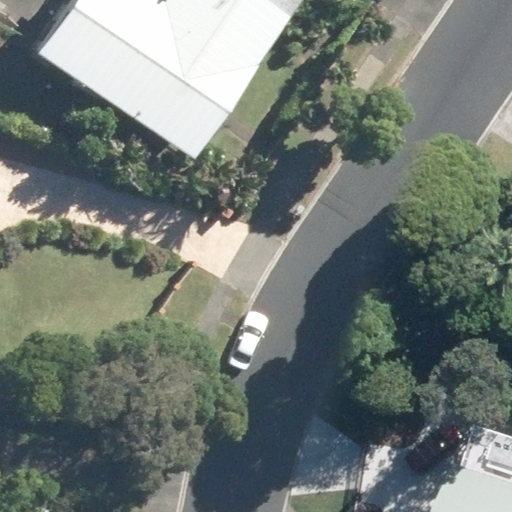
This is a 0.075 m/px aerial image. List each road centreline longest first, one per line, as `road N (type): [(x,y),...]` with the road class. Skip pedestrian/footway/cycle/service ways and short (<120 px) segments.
road 1 (residential): [(231,511),(290,308),(508,0)]
road 2 (unknown): [(0,391),(177,387)]
